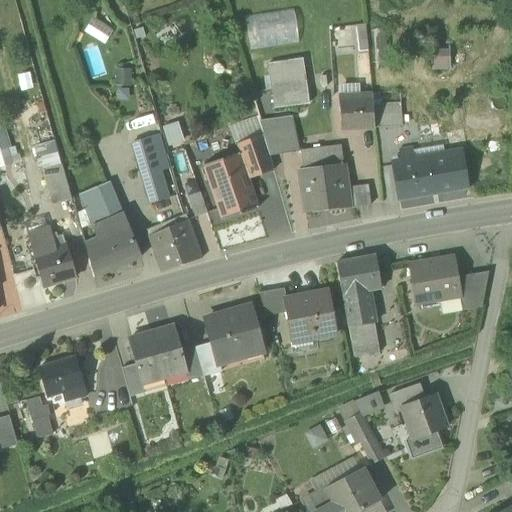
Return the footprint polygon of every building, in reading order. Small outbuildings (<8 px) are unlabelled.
[(248,46),(298,44),(296,10),(246,13),(248,46)] [(83,32),(104,44),(112,31),(91,18),(83,32)] [(358,55),(367,54),(365,24),(356,25),(358,55)] [(449,49),(430,50),(430,70),(449,70),(449,49)] [(358,77),(369,76),(367,54),(358,55),(356,55),(358,77)] [(269,66),(275,108),(308,104),(302,61),(269,66)] [(114,69),(113,85),(129,86),(130,70),(114,69)] [(337,85),(338,97),(344,96),(360,95),(359,84),(337,85)] [(372,106),(399,104),(399,92),(371,94),(372,106)] [(338,97),(341,130),(374,129),(374,128),(372,106),(371,94),(368,94),(369,101),(345,103),(344,96),(338,97)] [(360,95),(344,96),(345,103),(369,101),(368,94),(360,95)] [(372,106),(374,128),(401,126),(399,104),(372,106)] [(263,136),(259,122),(256,116),(229,126),(235,145),(263,136)] [(477,129),(494,127),(493,117),(476,119),(477,129)] [(263,136),(269,156),(294,153),(287,118),(259,122),(263,136)] [(162,128),(168,146),(183,142),(178,123),(162,128)] [(470,129),(472,144),(511,140),(511,134),(511,126),(494,127),(477,129),(470,129)] [(4,129),(0,130),(0,150),(7,148),(9,148),(4,129)] [(149,197),(161,226),(185,216),(179,197),(160,136),(131,146),(149,197)] [(238,154),(247,180),(248,179),(273,170),(269,156),(263,136),(235,145),(238,154)] [(36,148),(43,170),(62,165),(56,142),(36,148)] [(442,145),(412,150),(415,165),(445,160),(442,145)] [(329,155),(340,154),(339,146),(328,147),(329,155)] [(7,148),(0,150),(0,166),(11,164),(7,148)] [(395,169),(400,201),(467,190),(461,158),(445,160),(415,165),(412,150),(399,152),(402,167),(395,169)] [(203,166),(222,221),(258,208),(248,179),(247,180),(238,154),(203,166)] [(319,157),(320,169),(342,166),(340,154),(329,155),(319,157)] [(80,213),(92,240),(127,224),(110,188),(105,189),(102,186),(87,191),(82,177),(98,171),(94,156),(62,165),(71,198),(72,205),(74,211),(80,213)] [(43,170),(51,203),(71,198),(62,165),(43,170)] [(301,172),(307,213),(369,207),(367,188),(346,190),(342,166),(320,169),(301,172)] [(185,201),(194,226),(209,220),(201,195),(185,201)] [(25,225),(28,236),(48,231),(45,219),(25,225)] [(147,239),(161,272),(201,259),(188,221),(147,239)] [(84,244),(97,276),(142,256),(127,224),(92,240),(84,244)] [(28,236),(34,254),(53,248),(48,231),(28,236)] [(66,244),(53,248),(34,254),(33,254),(43,287),(76,278),(66,244)] [(408,264),(415,306),(460,298),(461,298),(458,277),(454,256),(408,264)] [(341,297),(345,296),(367,291),(379,289),(374,257),(335,265),(341,297)] [(460,298),(462,310),(482,307),(489,272),(458,277),(461,298),(460,298)] [(260,297),(268,327),(291,323),(286,300),(293,298),(291,291),(260,297)] [(373,324),(367,291),(345,296),(351,328),(373,324)] [(291,323),(295,348),(313,344),(312,339),(335,334),(328,294),(302,299),(302,297),(293,298),(286,300),(291,323)] [(212,342),(219,366),(245,358),(243,353),(261,348),(251,310),(206,323),(212,342)] [(351,328),(357,357),(379,352),(373,324),(351,328)] [(174,327),(151,333),(163,378),(185,371),(187,371),(181,351),(174,327)] [(141,384),(163,378),(151,333),(128,340),(135,364),(140,384),(141,384)] [(212,342),(194,347),(203,377),(220,372),(219,366),(212,342)] [(188,381),(203,377),(194,347),(181,351),(187,371),(185,371),(188,381)] [(61,395),(64,405),(71,402),(80,400),(85,399),(74,360),(40,369),(48,399),(61,395)] [(121,368),(129,397),(144,393),(141,384),(140,384),(135,364),(121,368)] [(389,395),(395,411),(402,409),(401,407),(425,399),(420,384),(389,395)] [(25,396),(33,426),(46,422),(38,393),(25,396)] [(353,402),(359,414),(361,417),(384,409),(379,393),(363,399),(353,402)] [(402,409),(412,438),(413,439),(435,431),(446,427),(434,395),(425,399),(401,407),(402,409)] [(80,400),(71,402),(73,409),(82,406),(80,400)] [(343,422),(356,446),(360,444),(371,438),(367,429),(361,417),(359,414),(343,422)] [(0,419),(0,428),(6,449),(17,446),(9,417),(0,419)] [(319,426),(304,434),(305,435),(312,449),(327,441),(319,426)] [(441,448),(435,431),(413,439),(412,438),(405,440),(412,458),(441,448)] [(360,444),(371,465),(383,459),(371,438),(360,444)] [(308,481),(315,494),(327,487),(362,469),(355,456),(308,481)] [(362,469),(327,487),(340,511),(359,511),(379,501),(362,469)] [(308,511),(340,511),(327,487),(315,494),(303,500),(308,511)] [(384,511),(379,501),(359,511),(384,511)]
